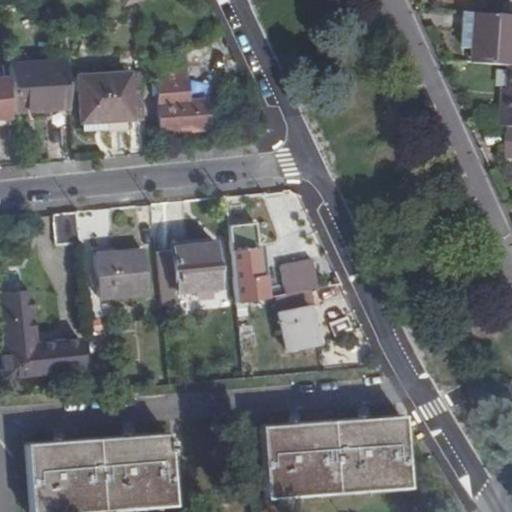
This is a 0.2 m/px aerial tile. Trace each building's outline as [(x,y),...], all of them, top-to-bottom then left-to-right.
[(511,15),(509,15),(481,13),(477,64),(511,66),(511,15)] [(215,59),(209,37),(140,62),(141,78),(184,66),(185,69),(215,59)] [(9,64),(14,110),(68,106),(63,60),(9,64)] [(141,78),(140,62),(126,65),(127,72),(130,117),(130,118),(145,117),(141,78)] [(206,128),(204,100),(192,100),(185,69),(157,78),(161,131),(206,128)] [(103,120),(130,117),(127,72),(78,75),(80,132),(104,132),(103,120)] [(0,118),(9,117),(5,77),(0,77),(0,118)] [(55,247),(79,245),(75,213),(52,215),(55,247)] [(232,229),(237,280),(258,278),(252,226),(232,229)] [(155,247),(160,295),(218,290),(213,242),(155,247)] [(270,251),(278,296),(311,291),(303,246),(270,251)] [(96,254),(100,300),(145,295),(139,250),(96,254)] [(78,341),(33,344),(27,293),(0,296),(0,312),(4,347),(0,347),(0,348),(3,376),(80,369),(78,341)] [(316,344),(307,309),(278,315),(286,351),(316,344)] [(106,367),(96,367),(96,376),(107,376),(106,367)] [(405,486),(400,418),(260,429),(265,498),(405,486)] [(25,447),(29,511),(76,511),(172,506),(165,436),(25,447)]
